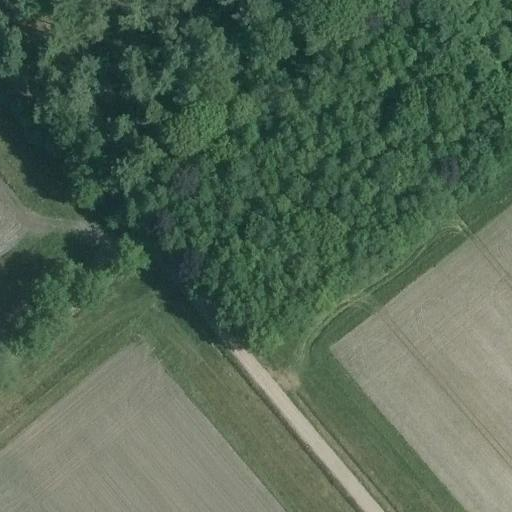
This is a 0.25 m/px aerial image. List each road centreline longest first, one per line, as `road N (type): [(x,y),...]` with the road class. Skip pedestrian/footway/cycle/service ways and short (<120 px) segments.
road 1 (track): [(375,511),(140,233)]
road 2 (track): [(140,233),(0,63)]
road 3 (track): [(0,350),(140,233)]
